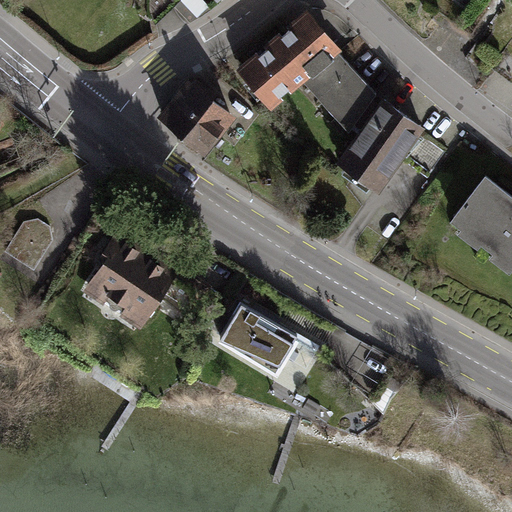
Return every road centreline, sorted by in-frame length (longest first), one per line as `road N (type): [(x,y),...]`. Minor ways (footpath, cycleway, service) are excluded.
road 1 (primary): [(511,380),(100,130)]
road 2 (residential): [(100,130),(151,72),(231,31),(265,0)]
road 3 (residential): [(354,0),(436,83),(511,140)]
road 4 (primary): [(100,130),(0,44)]
